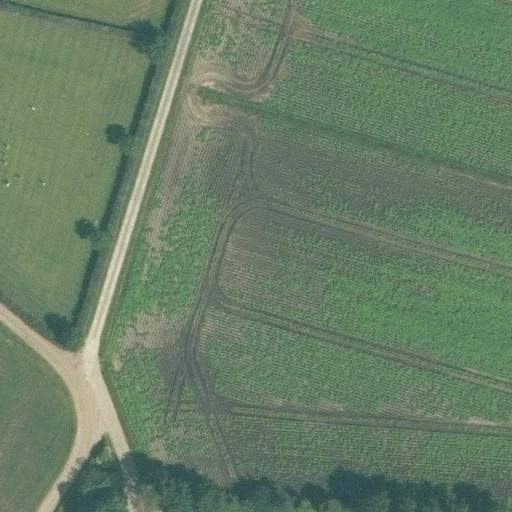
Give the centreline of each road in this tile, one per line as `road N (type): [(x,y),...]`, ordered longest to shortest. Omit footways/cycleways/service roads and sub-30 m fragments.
road 1 (track): [(79,381),(197,0)]
road 2 (track): [(46,511),(89,444),(90,410),(79,381),(0,310)]
